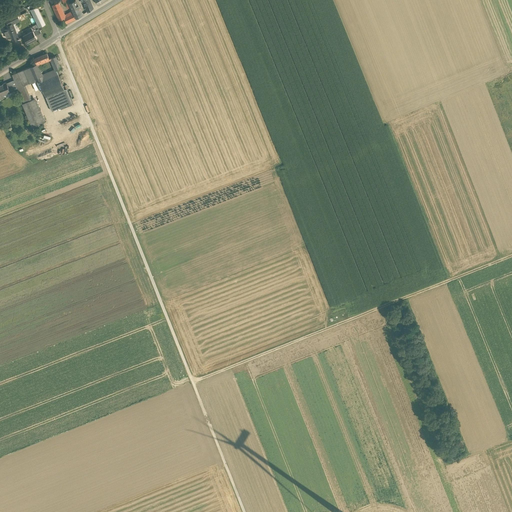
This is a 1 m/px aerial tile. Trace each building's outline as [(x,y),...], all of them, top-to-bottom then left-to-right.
[(93,8),(89,0),(81,0),(84,1),(88,11),(93,8)] [(62,10),(58,2),(52,5),(56,12),(62,10)] [(78,5),(71,8),(73,11),(76,18),(83,15),(78,5)] [(36,6),(31,9),(35,18),(41,15),(36,6)] [(62,10),(56,12),(59,20),(64,18),(66,23),(72,20),(69,14),(64,16),(62,10)] [(16,12),(4,18),(8,25),(12,23),(19,19),(18,15),(16,12)] [(45,24),(41,15),(35,18),(40,27),(45,24)] [(8,25),(7,25),(12,36),(13,40),(14,40),(14,39),(18,38),(17,34),(18,34),(17,31),(16,31),(14,26),(13,26),(12,23),(8,25)] [(36,36),(33,30),(23,36),(27,43),(37,38),(36,36)] [(47,53),(34,58),(36,64),(37,64),(49,59),(47,53)] [(57,60),(53,62),(56,70),(61,68),(57,60)] [(36,64),(29,67),(34,79),(42,76),(37,64),(36,64)] [(29,67),(24,69),(29,81),(29,82),(34,79),(29,67)] [(24,69),(12,74),(14,80),(17,86),(22,84),(29,81),(24,69)] [(58,73),(39,81),(46,97),(64,89),(58,73)] [(17,86),(14,80),(11,81),(14,87),(15,90),(10,93),(11,95),(16,93),(20,93),(17,86)] [(3,84),(0,84),(0,98),(4,97),(3,94),(9,91),(10,91),(9,89),(6,83),(3,84)] [(22,84),(17,86),(20,93),(24,103),(29,100),(22,84)] [(64,89),(46,97),(49,104),(68,97),(64,89)] [(68,97),(49,104),(52,111),(72,103),(66,89),(64,89),(68,97)] [(24,103),(22,103),(32,127),(44,122),(34,99),(29,100),(24,103)]
